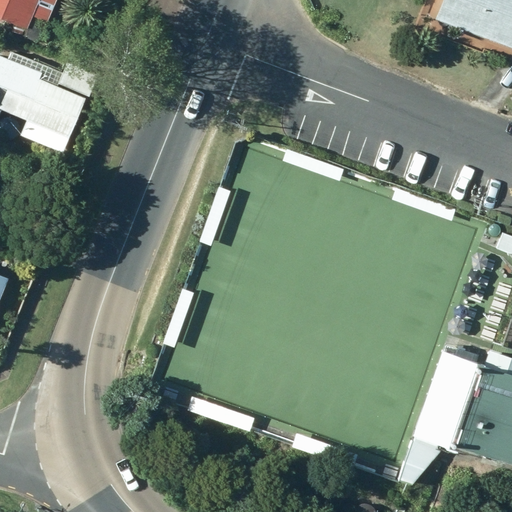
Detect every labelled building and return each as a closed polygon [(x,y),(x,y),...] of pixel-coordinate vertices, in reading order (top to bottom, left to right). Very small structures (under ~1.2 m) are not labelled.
[(56,0),(0,0),(0,19),(27,30),(33,17),(47,23),(56,0)] [(511,0),(437,0),(429,22),(511,52),(511,0)] [(86,100),(27,76),(29,71),(19,67),(8,92),(17,96),(9,115),(26,122),(20,137),(63,155),(86,100)] [(341,170),(284,149),(279,162),(336,183),(341,170)] [(453,209),(392,187),(387,201),(448,223),(453,209)] [(214,188),(194,243),(207,248),(227,193),(214,188)] [(511,257),(511,237),(498,233),(492,250),(511,257)] [(8,280),(0,276),(0,300),(8,280)] [(178,290),(157,346),(170,351),(191,294),(178,290)] [(418,428),(444,439),(511,457),(511,348),(488,340),(483,358),(439,342),(410,425),(418,428)] [(183,413),(245,435),(250,420),(188,398),(183,413)] [(287,449),(350,471),(354,456),(292,435),(287,449)]
